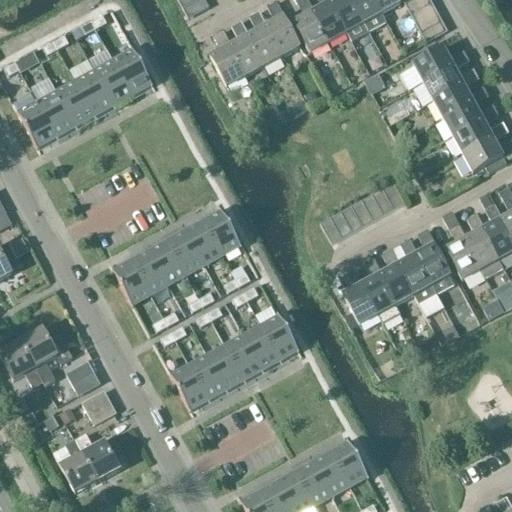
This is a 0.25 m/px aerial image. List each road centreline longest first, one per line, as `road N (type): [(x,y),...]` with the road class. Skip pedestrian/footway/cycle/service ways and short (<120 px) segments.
road 1 (residential): [(196,511),(0,153)]
road 2 (residential): [(332,273),(511,174)]
